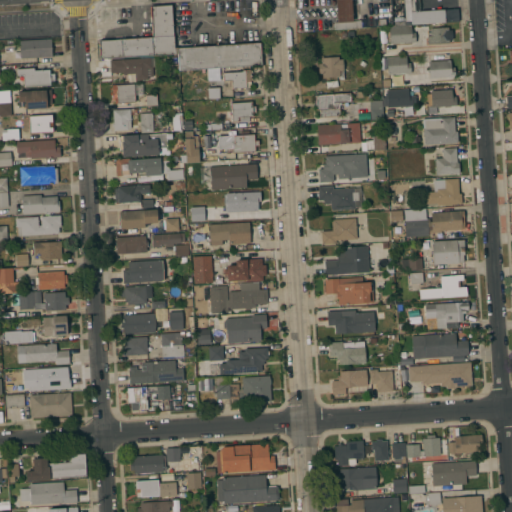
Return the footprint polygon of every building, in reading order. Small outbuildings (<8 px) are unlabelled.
[(360,17),(377,16),(378,26),(334,29),(333,22),(337,22),(335,0),(350,0),(352,20),(360,20),(360,17)] [(409,0),(418,0),(419,10),(444,9),(445,22),(411,24),(409,0)] [(100,58),(99,40),(152,37),(150,6),(171,4),(172,25),(175,25),(177,43),(174,43),(174,47),(177,47),(177,54),(100,58)] [(411,26),(411,32),(415,32),(415,42),(389,43),(388,27),(411,26)] [(427,44),(427,36),(430,35),(430,27),(448,26),(448,30),(452,29),(452,39),(449,39),(449,42),(427,44)] [(51,38),(52,56),(20,58),(19,40),(51,38)] [(177,47),(260,42),(261,65),(178,70),(178,62),(178,56),(177,54),(177,47)] [(343,70),(344,79),(339,79),(338,76),(322,77),(322,73),(318,73),(317,63),(321,63),(321,57),(338,56),(338,59),(342,59),(343,70)] [(150,57),(150,58),(154,57),(154,66),(152,66),(153,76),(147,76),(147,79),(135,80),(135,73),(123,74),(122,71),(110,72),(109,60),(150,57)] [(406,57),(406,63),(410,63),(411,73),(387,74),(386,58),(406,57)] [(450,60),(450,67),(454,66),(455,76),(429,78),(428,61),(450,60)] [(24,87),(23,75),(16,75),(16,69),(33,67),(34,70),(48,69),(49,73),(54,73),(54,80),(50,80),(50,85),(24,87)] [(206,80),(219,80),(219,67),(206,68),(206,80)] [(231,80),(223,80),(223,72),(242,71),(242,69),(250,69),(250,70),(252,70),(252,73),(250,73),(250,77),(252,77),(252,80),(250,80),(251,87),(232,88),(231,80)] [(336,79),(337,86),(326,88),(325,81),(336,79)] [(135,101),(117,102),(117,103),(114,103),(114,98),(116,97),(116,92),(112,93),(111,85),(133,83),(135,101)] [(220,98),(208,98),(208,87),(219,87),(220,98)] [(408,88),(408,95),(412,95),(413,105),(387,107),(386,90),(408,88)] [(25,109),(24,101),(18,102),(17,91),(51,89),(52,104),(48,104),(49,107),(25,109)] [(451,89),(452,96),(455,96),(456,105),(450,105),(450,106),(444,107),(444,106),(431,106),(430,90),(451,89)] [(350,92),(351,101),(341,102),(341,105),(339,105),(339,113),(338,115),(320,117),(319,109),(316,109),(315,95),(350,92)] [(145,95),(156,94),(157,105),(146,106),(145,95)] [(382,100),(383,119),(370,119),(369,101),(382,100)] [(251,101),(252,106),(255,106),(255,111),(252,112),(253,116),(249,116),(249,121),(238,122),(238,121),(232,121),(230,102),(251,101)] [(0,102),(10,102),(11,115),(0,115),(0,102)] [(130,109),(131,129),(128,129),(113,130),(113,126),(112,126),(111,122),(113,122),(112,110),(130,109)] [(153,132),(141,132),(139,113),(152,112),(153,132)] [(29,133),(28,115),(52,114),(52,122),(53,126),(52,127),(53,131),(29,133)] [(171,115),(179,115),(180,129),(173,130),(171,115)] [(454,116),(455,131),(457,130),(458,142),(424,144),(422,118),(454,116)] [(183,130),(183,120),(191,120),(192,129),(183,130)] [(360,142),(318,145),(316,125),(340,123),(340,124),(346,124),(346,123),(359,122),(360,142)] [(18,128),(18,134),(19,134),(20,139),(2,140),(1,129),(18,128)] [(192,135),(197,135),(197,142),(198,142),(198,145),(199,161),(181,162),(181,156),(185,155),(184,132),(192,132),(192,135)] [(118,136),(171,133),(171,138),(166,138),(167,147),(158,148),(158,154),(123,156),(122,149),(119,150),(118,136)] [(253,134),(254,135),(255,135),(255,140),(258,140),(258,145),(255,145),(256,151),(232,153),(232,148),(218,148),(217,136),(253,134)] [(385,149),(361,151),(360,141),(372,140),(372,136),(384,135),(385,149)] [(54,139),(54,146),(59,146),(60,156),(30,158),(30,156),(17,157),(17,152),(16,152),(16,141),(54,139)] [(456,147),(457,162),(458,162),(459,173),(435,174),(434,158),(442,157),(442,148),(456,147)] [(0,165),(0,152),(10,151),(11,165),(0,165)] [(358,168),(348,169),(348,177),(338,178),(337,173),(332,174),(333,181),(319,182),(318,169),(323,168),(322,164),(325,163),(324,163),(324,160),(325,159),(325,156),(357,153),(357,158),(358,159),(358,162),(357,163),(358,168)] [(169,157),(169,164),(160,164),(161,174),(159,175),(160,180),(147,181),(147,175),(144,175),(144,172),(129,173),(129,174),(121,175),(116,176),(115,164),(127,163),(127,160),(169,157)] [(211,190),(210,183),(200,183),(199,167),(256,163),(257,178),(245,179),(246,187),(211,190)] [(19,167),(53,164),(54,168),(57,168),(58,183),(20,185),(19,167)] [(182,169),(183,178),(167,180),(166,170),(182,169)] [(458,178),(458,193),(461,193),(461,204),(438,205),(437,203),(425,203),(425,192),(437,191),(436,188),(444,188),(444,179),(458,178)] [(118,202),(118,201),(114,201),(114,188),(117,188),(117,186),(149,184),(150,193),(149,193),(149,195),(145,195),(145,193),(140,193),(140,201),(118,202)] [(332,210),(331,208),(330,208),(330,203),(324,203),(324,199),(318,200),(318,186),(332,185),(332,189),(360,187),(362,207),(355,208),(332,210)] [(258,196),(261,196),(261,202),(259,202),(259,207),(242,207),(242,202),(239,202),(238,197),(241,197),(241,191),(258,190),(258,196)] [(0,193),(7,193),(8,206),(0,206),(0,193)] [(40,194),(40,197),(56,196),(57,201),(59,200),(59,211),(22,214),(22,207),(20,207),(20,205),(21,205),(21,195),(40,194)] [(162,198),(162,207),(142,208),(142,199),(162,198)] [(429,221),(431,221),(430,212),(463,210),(464,228),(461,228),(461,229),(441,230),(441,232),(428,233),(428,235),(405,236),(404,209),(425,208),(426,218),(429,218),(429,221)] [(156,209),(157,222),(149,222),(149,225),(145,225),(145,223),(144,223),(144,227),(132,228),(132,229),(126,229),(126,228),(120,229),(119,211),(156,209)] [(187,210),(199,209),(200,221),(188,222),(187,210)] [(402,211),(402,221),(391,221),(391,212),(402,211)] [(210,220),(209,212),(217,212),(217,213),(228,212),(228,219),(210,220)] [(16,236),(15,217),(38,216),(38,226),(41,226),(40,216),(60,215),(61,226),(58,226),(59,233),(16,236)] [(365,217),(366,238),(335,240),(336,243),(322,244),(321,231),(332,230),(331,221),(332,221),(332,219),(365,217)] [(179,230),(165,231),(164,218),(178,218),(179,230)] [(248,222),(250,243),(228,244),(228,239),(222,240),(222,244),(209,245),(208,224),(248,222)] [(184,232),(184,241),(180,242),(180,243),(173,243),(173,246),(166,246),(166,244),(160,244),(160,246),(152,247),(151,234),(184,232)] [(145,235),(145,241),(148,241),(148,244),(146,244),(146,252),(116,253),(115,237),(145,235)] [(464,247),(463,247),(464,254),(463,254),(463,262),(433,264),(431,241),(463,239),(464,247)] [(61,240),(62,258),(40,259),(40,253),(33,253),(33,242),(61,240)] [(188,244),(188,255),(175,256),(174,245),(188,244)] [(369,271),(325,274),(324,261),(337,260),(336,253),(342,253),(342,247),(367,245),(369,271)] [(27,253),(28,265),(16,266),(12,266),(12,258),(15,258),(15,254),(27,253)] [(192,256),(211,255),(212,272),(213,276),(212,276),(212,282),(194,283),(192,256)] [(266,275),(262,275),(263,280),(246,281),(246,280),(227,281),(226,265),(234,264),(234,260),(244,259),(244,257),(249,257),(249,259),(261,258),(262,264),(265,264),(266,275)] [(422,269),(402,270),(401,259),(421,257),(422,269)] [(160,259),(160,261),(162,260),(163,279),(161,279),(161,281),(123,283),(122,269),(128,269),(128,261),(160,259)] [(0,268),(12,267),(13,282),(7,283),(7,286),(0,286),(0,268)] [(37,273),(63,271),(63,275),(65,275),(66,282),(64,282),(64,287),(38,289),(38,278),(37,273)] [(423,282),(410,284),(409,273),(422,272),(423,282)] [(462,274),(462,280),(457,280),(457,287),(466,287),(466,295),(419,298),(419,289),(441,288),(440,276),(462,274)] [(324,279),(361,276),(362,283),(372,282),(373,301),(367,302),(367,303),(338,305),(338,299),(337,299),(336,293),(325,294),(324,279)] [(127,304),(127,302),(125,302),(124,296),(120,296),(120,289),(124,289),(124,287),(145,285),(145,286),(151,285),(152,295),(145,295),(146,303),(127,304)] [(267,289),(268,303),(255,304),(255,307),(229,308),(229,307),(228,307),(228,312),(210,313),(209,286),(226,285),(227,299),(228,299),(228,291),(267,289)] [(64,291),(65,297),(68,296),(68,304),(65,304),(65,309),(45,310),(44,299),(43,299),(43,293),(64,291)] [(41,303),(33,303),(33,308),(19,309),(18,293),(40,292),(41,303)] [(164,300),(165,307),(151,308),(151,301),(164,300)] [(434,304),(434,303),(462,302),(467,302),(468,310),(465,310),(465,313),(463,313),(463,321),(445,322),(446,327),(426,329),(426,317),(425,317),(424,305),(434,304)] [(355,309),(355,312),(373,311),(374,331),(335,333),(334,325),(327,325),(327,311),(355,309)] [(169,312),(181,311),(183,329),(170,330),(169,312)] [(154,313),(155,323),(155,332),(124,334),(122,325),(122,315),(154,313)] [(227,343),(226,328),(223,328),(223,321),(225,321),(225,318),(251,316),(251,314),(265,314),(266,327),(260,328),(260,341),(227,343)] [(65,315),(67,334),(43,336),(42,317),(65,315)] [(209,328),(210,343),(197,344),(196,329),(209,328)] [(5,343),(4,331),(20,330),(20,331),(31,330),(32,341),(5,343)] [(181,333),(182,345),(183,344),(184,356),(162,357),(160,334),(181,333)] [(455,333),(456,341),(467,340),(468,355),(413,358),(411,336),(455,333)] [(122,355),(121,346),(125,345),(124,338),(146,336),(147,354),(122,355)] [(339,364),(339,359),(336,359),(336,355),(329,356),(328,342),(342,341),(342,342),(363,341),(363,346),(364,346),(365,363),(339,364)] [(17,363),(16,345),(55,343),(56,351),(58,351),(58,350),(68,350),(69,363),(55,364),(55,360),(25,362),(17,363)] [(223,359),(209,361),(208,347),(222,346),(223,359)] [(267,347),(267,350),(268,351),(269,354),(267,355),(268,358),(265,358),(265,361),(263,361),(263,364),(261,364),(261,371),(219,374),(219,363),(224,363),(227,360),(238,359),(238,351),(244,351),(244,349),(267,347)] [(174,360),(175,368),(182,368),(183,380),(129,384),(128,370),(129,370),(129,367),(136,366),(136,370),(141,369),(141,366),(143,366),(142,363),(144,362),(174,360)] [(470,362),(471,385),(454,386),(454,388),(446,388),(446,386),(440,386),(440,382),(422,383),(422,381),(409,381),(408,366),(470,362)] [(22,390),(68,389),(67,367),(21,369),(22,390)] [(344,387),(345,393),(332,394),(331,381),(337,380),(337,376),(340,376),(339,371),(365,369),(367,385),(366,385),(366,389),(363,389),(363,385),(344,387)] [(393,390),(392,390),(392,392),(377,393),(377,392),(376,392),(376,383),(369,383),(369,369),(377,369),(377,371),(392,370),(393,390)] [(271,401),(239,403),(238,393),(239,393),(239,389),(242,388),(241,377),(269,375),(269,378),(270,379),(270,381),(270,383),(270,385),(271,401)] [(216,399),(215,378),(237,376),(237,380),(229,380),(230,385),(229,385),(230,398),(216,399)] [(212,378),(212,390),(197,390),(197,379),(212,378)] [(170,398),(157,399),(157,393),(149,394),(149,395),(146,396),(147,408),(131,410),(130,402),(127,402),(127,397),(125,397),(125,393),(127,393),(126,388),(169,385),(170,398)] [(70,392),(72,415),(31,417),(29,394),(70,392)] [(23,394),(24,407),(5,408),(5,395),(23,394)] [(406,444),(419,444),(419,451),(422,450),(422,438),(426,438),(426,435),(434,434),(434,437),(439,437),(440,455),(421,456),(421,458),(419,458),(419,457),(407,457),(406,444)] [(481,434),(482,444),(479,444),(479,452),(455,453),(455,452),(448,453),(447,442),(454,442),(454,436),(481,434)] [(388,460),(374,461),(373,450),(371,450),(371,441),(375,441),(375,439),(381,438),(381,441),(386,440),(388,460)] [(362,440),(363,459),(358,459),(358,464),(337,465),(337,459),(334,459),(333,446),(338,445),(338,443),(341,443),(341,445),(346,445),(345,441),(362,440)] [(405,442),(406,456),(392,457),(391,443),(405,442)] [(231,446),(231,445),(268,443),(268,456),(274,455),(275,469),(216,473),(215,451),(220,450),(220,449),(222,446),(231,446)] [(179,447),(180,461),(166,462),(165,448),(179,447)] [(49,478),(49,479),(26,480),(25,471),(33,470),(32,458),(46,458),(47,466),(48,466),(48,463),(68,462),(68,455),(84,454),(85,476),(49,478)] [(165,468),(165,470),(163,470),(163,471),(134,473),(134,470),(130,470),(129,460),(133,460),(133,456),(162,454),(162,455),(164,455),(165,466),(166,466),(167,468),(165,468)] [(475,475),(465,476),(466,483),(432,486),(432,485),(422,485),(421,465),(430,464),(430,463),(475,460),(475,475)] [(14,476),(14,482),(10,482),(9,476),(11,476),(10,464),(18,463),(19,475),(14,476)] [(375,466),(376,488),(352,490),(352,488),(339,488),(339,484),(335,484),(334,473),(338,473),(337,469),(375,466)] [(201,488),(187,489),(186,473),(200,472),(201,488)] [(223,503),(223,501),(217,501),(216,480),(221,479),(221,477),(264,474),(265,487),(278,486),(278,500),(223,503)] [(405,478),(406,492),(393,493),(392,479),(405,478)] [(158,479),(158,483),(175,482),(176,495),(169,496),(169,497),(164,497),(164,496),(158,496),(158,495),(137,497),(136,481),(158,479)] [(63,481),(63,490),(76,489),(76,502),(62,503),(62,502),(30,504),(30,500),(20,501),(19,488),(29,488),(29,483),(63,481)] [(439,493),(440,504),(436,504),(437,504),(428,505),(427,493),(439,493)] [(481,511),(442,511),(441,497),(444,497),(444,498),(480,495),(481,511)] [(398,496),(398,511),(336,511),(335,500),(347,499),(348,505),(350,505),(350,500),(398,496)] [(172,500),(172,506),(169,506),(169,511),(165,511),(136,511),(136,508),(140,507),(139,502),(172,500)]
